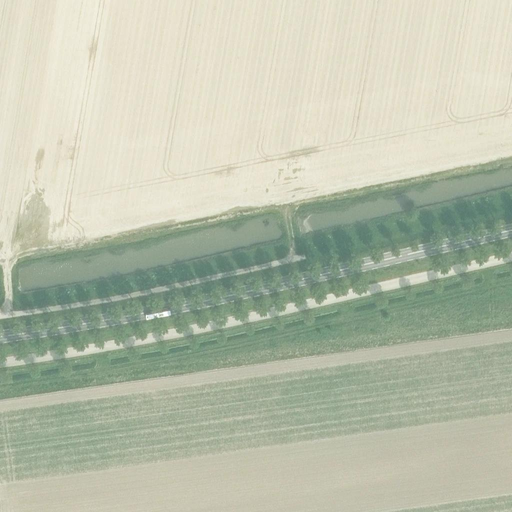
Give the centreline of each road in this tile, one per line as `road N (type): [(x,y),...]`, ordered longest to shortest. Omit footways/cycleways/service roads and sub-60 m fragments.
road 1 (secondary): [(0,335),(178,306),(511,229)]
road 2 (unclassified): [(0,361),(153,337),(511,256)]
road 3 (unclassified): [(290,259),(0,316)]
